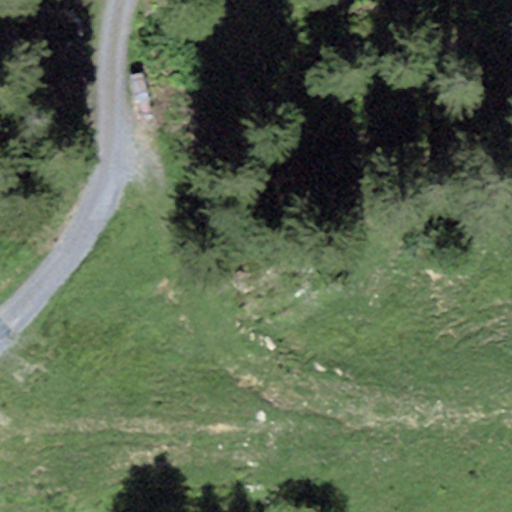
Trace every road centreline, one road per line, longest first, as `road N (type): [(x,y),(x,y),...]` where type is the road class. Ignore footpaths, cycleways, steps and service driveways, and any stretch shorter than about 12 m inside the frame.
road 1 (track): [(104,187),(231,351),(511,296)]
road 2 (track): [(119,0),(112,26),(114,154),(88,237),(0,345)]
